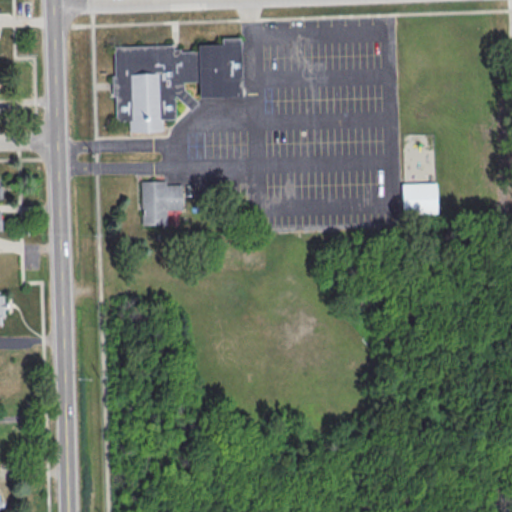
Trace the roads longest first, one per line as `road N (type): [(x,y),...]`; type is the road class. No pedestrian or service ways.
road 1 (tertiary): [(52,0),(66,511)]
road 2 (residential): [(218,0),(53,5)]
